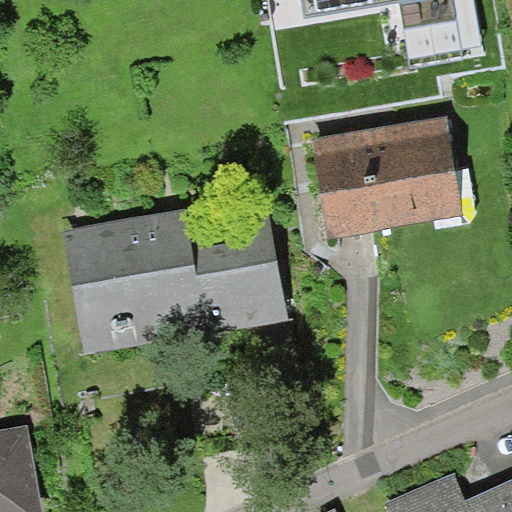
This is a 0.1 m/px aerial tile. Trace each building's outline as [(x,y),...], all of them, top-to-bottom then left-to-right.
[(484,11),(431,19),(439,75),(492,68),(484,11)] [(440,118),(310,138),(324,227),(426,212),(429,231),(467,225),(473,215),(466,170),(448,172),(440,118)] [(180,211),(59,232),(80,350),(281,316),(263,217),(184,230),(180,211)] [(34,511),(19,428),(0,432),(0,511),(34,511)] [(457,475),(379,507),(381,511),(511,511),(511,478),(466,497),(457,475)] [(338,511),(334,502),(309,511),(338,511)]
